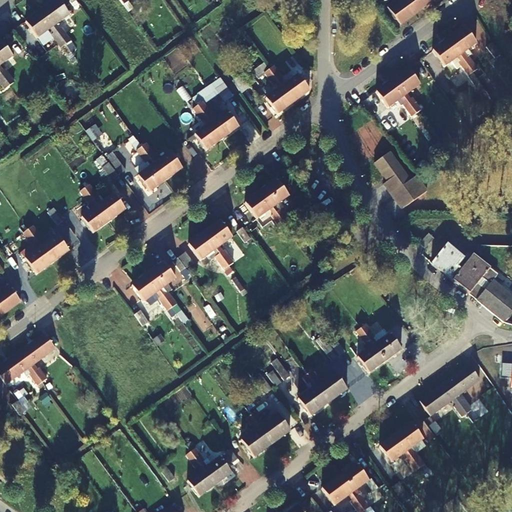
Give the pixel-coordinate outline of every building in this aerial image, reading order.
[(69,16),(57,0),(42,12),(53,27),(57,32),(66,44),(66,45),(70,42),(61,28),(59,29),(56,26),(69,16)] [(93,0),(112,0),(118,9),(123,5),(119,0),(93,0)] [(399,0),(397,2),(395,1),(386,8),(399,26),(424,8),(418,0),(399,0)] [(127,20),(132,17),(131,16),(123,5),(118,9),(127,20)] [(53,27),(42,12),(26,23),(38,39),(53,27)] [(135,21),(132,17),(127,20),(130,25),(135,21)] [(474,21),(464,27),(475,44),(484,38),(474,21)] [(53,27),(38,39),(41,44),(52,36),(57,32),(53,27)] [(462,28),(447,39),(472,73),(476,70),(468,58),(471,55),(467,51),(475,45),(462,28)] [(66,44),(57,32),(52,36),(61,48),(66,45),(66,44)] [(472,73),(447,39),(431,50),(443,68),(457,58),(460,63),(458,64),(467,76),(472,73)] [(0,41),(0,66),(12,58),(0,41)] [(491,44),(485,49),(492,59),(499,55),(491,44)] [(269,71),(264,64),(252,73),(260,78),(264,75),(273,86),(276,84),(279,88),(265,98),(277,115),(293,103),(269,71)] [(269,71),(293,103),(308,91),(297,76),(283,86),(280,82),(283,79),(274,67),(269,71)] [(406,68),(391,80),(403,97),(419,86),(406,68)] [(5,71),(0,74),(9,86),(10,87),(14,83),(5,71)] [(0,82),(5,90),(10,87),(9,86),(0,74),(0,73),(0,82)] [(481,96),(487,92),(495,104),(503,98),(497,89),(496,90),(487,76),(479,82),(475,75),(469,79),(481,96)] [(219,79),(192,99),(197,106),(202,103),(203,105),(220,93),(218,88),(223,84),(219,79)] [(391,80),(375,92),(388,109),(403,97),(391,80)] [(220,93),(226,101),(232,97),(223,84),(218,88),(220,93)] [(411,99),(407,102),(416,114),(421,111),(411,99)] [(416,114),(407,102),(402,105),(412,118),(416,114)] [(238,128),(226,112),(216,119),(212,113),(210,114),(203,105),(202,103),(197,106),(197,107),(206,119),(210,123),(222,140),(238,128)] [(202,122),(206,119),(197,107),(197,106),(193,109),(202,122)] [(210,123),(194,135),(206,152),(222,140),(210,123)] [(140,148),(136,141),(131,145),(144,163),(134,170),(139,175),(137,176),(149,193),(165,182),(153,165),(149,160),(141,148),(140,148)] [(141,148),(149,160),(154,157),(145,144),(140,148),(141,148)] [(169,153),(153,165),(165,182),(181,170),(169,153)] [(410,180),(390,153),(375,164),(388,181),(383,184),(402,210),(427,192),(415,177),(410,180)] [(107,163),(117,177),(123,172),(113,158),(107,163)] [(288,198),(275,181),(260,193),(272,210),(276,215),(284,226),(285,227),(289,232),(294,228),(281,211),(285,208),(281,203),(288,198)] [(88,186),(84,189),(93,201),(98,198),(88,186)] [(89,205),(93,201),(84,189),(79,192),(89,205)] [(272,210),(260,193),(244,204),(257,221),(272,210)] [(97,206),(109,223),(125,211),(113,195),(97,206)] [(109,223),(97,206),(81,218),(93,234),(109,223)] [(46,214),(56,226),(61,222),(52,210),(46,214)] [(284,226),(276,215),(271,218),(280,230),(285,227),(284,226)] [(231,240),(219,222),(203,233),(216,251),(231,240)] [(41,240),(32,227),(27,230),(28,231),(36,243),(41,240)] [(241,228),(235,233),(243,244),(249,239),(241,228)] [(289,232),(292,237),(297,234),(294,228),(289,232)] [(28,231),(27,230),(23,234),(32,246),(36,243),(28,231)] [(216,251),(203,233),(187,245),(200,262),(214,252),(217,257),(215,259),(224,272),(228,268),(228,267),(219,256),(216,251)] [(429,233),(419,243),(425,248),(434,238),(429,233)] [(56,236),(40,248),(52,264),(68,253),(56,236)] [(451,282),(460,271),(456,267),(464,258),(443,241),(439,246),(443,250),(431,265),(451,282)] [(40,248),(24,259),(36,276),(52,264),(40,248)] [(224,252),(219,256),(228,267),(228,268),(233,265),(224,252)] [(451,282),(502,323),(511,310),(511,296),(492,280),(496,275),(472,256),(460,271),(451,282)] [(186,257),(180,262),(188,274),(195,269),(186,257)] [(186,272),(178,263),(174,266),(181,276),(186,272)] [(146,275),(171,309),(176,306),(167,293),(165,294),(162,290),(174,281),(162,264),(146,275)] [(171,309),(146,275),(130,287),(143,304),(152,297),(155,302),(157,301),(160,305),(166,312),(171,309)] [(0,317),(20,303),(7,286),(0,290),(0,317)] [(133,317),(141,328),(148,324),(139,313),(133,317)] [(361,329),(385,362),(400,350),(388,334),(375,344),(371,340),(374,338),(365,326),(361,329)] [(385,362),(361,329),(356,333),(365,345),(367,343),(370,347),(357,357),(369,373),(385,362)] [(54,350),(43,335),(18,353),(29,368),(54,350)] [(335,339),(329,344),(337,355),(344,350),(335,339)] [(335,356),(325,342),(318,347),(329,361),(335,356)] [(18,353),(0,366),(0,379),(5,386),(29,368),(18,353)] [(276,361),(270,366),(281,382),(287,378),(276,361)] [(511,362),(498,363),(498,378),(510,378),(510,388),(511,387),(511,362)] [(468,367),(443,384),(455,400),(458,404),(465,415),(466,416),(471,412),(463,401),(461,402),(457,397),(479,382),(468,367)] [(37,370),(33,373),(41,384),(46,381),(37,370)] [(316,379),(311,372),(307,375),(312,382),(316,379)] [(41,384),(33,373),(28,376),(37,388),(41,384)] [(271,373),(265,377),(273,388),(279,384),(271,373)] [(345,390),(333,374),(315,387),(327,404),(345,390)] [(307,375),(302,378),(307,385),(312,382),(307,375)] [(270,389),(262,378),(256,382),(264,394),(270,389)] [(455,400),(443,384),(419,402),(430,417),(455,400)] [(327,404),(315,387),(297,400),(310,416),(327,404)] [(12,406),(20,417),(24,414),(16,403),(12,406)] [(466,416),(458,404),(454,408),(462,419),(466,416)] [(18,418),(20,417),(12,406),(10,407),(18,418)] [(244,409),(271,445),(289,432),(276,414),(261,426),(257,421),(259,419),(249,406),(244,409)] [(271,445),(244,409),(239,413),(250,426),(252,425),(255,430),(240,441),(253,458),(271,445)] [(410,424),(395,436),(407,452),(422,440),(410,424)] [(407,452),(395,436),(379,447),(391,463),(407,452)] [(194,449),(190,453),(191,453),(199,465),(202,470),(215,487),(230,475),(218,458),(209,465),(206,460),(203,462),(194,449)] [(236,461),(229,451),(225,454),(231,464),(236,461)] [(190,453),(185,456),(194,468),(199,465),(191,453),(190,453)] [(424,466),(415,453),(410,457),(419,469),(424,466)] [(410,457),(405,460),(415,473),(419,469),(410,457)] [(355,465),(338,477),(349,493),(353,498),(362,511),(367,508),(357,495),(359,494),(356,489),(367,481),(355,465)] [(164,470),(158,474),(166,485),(172,481),(164,470)] [(349,493),(338,477),(321,489),(332,506),(349,493)] [(353,498),(348,501),(355,511),(361,511),(362,511),(353,498)]
